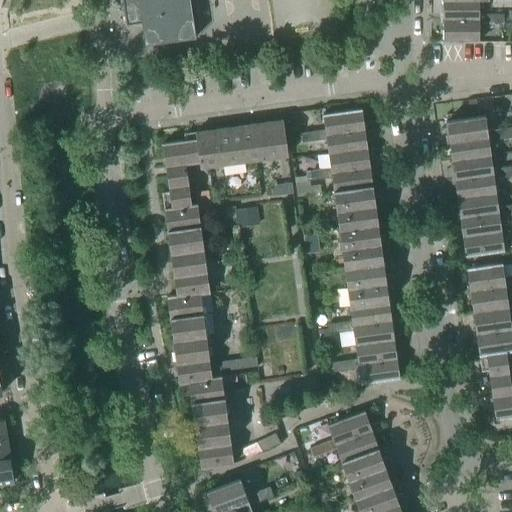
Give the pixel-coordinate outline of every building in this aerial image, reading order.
[(122,0),(126,25),(141,23),(144,44),(144,45),(195,38),(195,37),(189,0),(122,0)] [(442,0),(443,42),(478,42),(478,24),(491,24),(491,15),(478,15),(478,0),(442,0)] [(491,15),(491,24),(503,24),(503,15),(491,15)] [(314,141),(326,140),(325,135),(364,129),(361,109),(322,115),(325,130),(312,132),(314,141)] [(446,121),(449,142),(489,136),(488,132),(488,131),(486,116),(446,121)] [(283,120),(219,129),(225,164),(244,162),(287,156),(283,120)] [(511,131),(511,128),(499,130),(500,139),(511,137),(511,131)] [(169,192),(189,189),(185,164),(199,163),(200,168),(218,165),(225,164),(219,129),(183,134),(184,140),(162,144),(169,192)] [(326,140),(328,153),(367,148),(364,129),(325,135),(326,140)] [(500,139),(499,130),(488,131),(488,132),(489,136),(489,140),(500,139)] [(314,141),(312,132),(300,134),(301,143),(314,141)] [(491,155),(489,140),(489,136),(449,142),(451,160),(491,155)] [(319,179),(331,178),(331,173),(369,168),(367,148),(328,153),(330,168),(318,170),(319,179)] [(451,160),(454,181),(494,176),(493,171),(493,169),(491,155),(451,160)] [(331,178),(333,193),(372,188),(369,168),(331,173),(331,178)] [(494,178),(506,177),(505,168),(493,169),(493,171),(494,176),(494,178)] [(319,179),(318,170),(305,172),(307,181),(319,179)] [(496,196),(494,178),(494,176),(454,181),(457,201),(496,196)] [(281,185),(281,184),(271,186),(272,195),(282,194),(281,185)] [(282,194),(291,193),(290,184),(281,185),(282,194)] [(333,193),(339,230),(377,224),(376,212),(383,211),(381,197),(374,198),(372,188),(333,193)] [(162,193),(176,295),(209,291),(197,204),(191,205),(189,189),(169,192),(162,193)] [(457,201),(460,220),(499,215),(498,210),(498,207),(496,196),(457,201)] [(499,215),(499,217),(511,215),(510,206),(498,207),(498,210),(499,215)] [(236,212),(239,227),(258,225),(255,210),(236,212)] [(502,234),(499,217),(499,215),(460,220),(463,240),(502,234)] [(339,230),(344,270),(383,264),(381,251),(388,250),(386,235),(379,236),(377,224),(339,230)] [(306,253),(317,251),(315,234),(304,236),(306,253)] [(502,234),(463,240),(465,257),(504,251),(502,234)] [(344,270),(349,307),(388,301),(387,289),(394,288),(392,274),(385,275),(383,264),(344,270)] [(467,269),(470,291),(505,286),(504,282),(502,264),(467,269)] [(470,291),(473,313),(508,308),(506,291),(511,290),(511,280),(504,282),(505,286),(470,291)] [(179,384),(188,383),(221,379),(219,365),(210,366),(206,337),(200,294),(209,293),(209,291),(176,295),(166,297),(179,384)] [(349,307),(351,321),(352,326),(391,321),(388,301),(349,307)] [(473,313),(476,335),(511,329),(510,324),(508,308),(473,313)] [(353,331),(355,345),(394,339),(391,321),(352,326),(351,321),(339,323),(341,332),(353,331)] [(341,332),(339,323),(327,325),(328,334),(341,332)] [(476,335),(479,355),(511,350),(511,336),(511,334),(511,333),(511,324),(510,324),(511,329),(476,335)] [(355,345),(357,359),(357,364),(396,358),(394,339),(355,345)] [(488,371),(492,398),(511,395),(511,393),(506,353),(511,351),(511,350),(479,355),(481,372),(488,371)] [(256,356),(219,361),(221,371),(257,366),(256,356)] [(357,364),(357,359),(345,361),(346,370),(358,369),(360,384),(399,379),(396,358),(357,364)] [(346,370),(345,361),(332,363),(334,372),(346,370)] [(221,379),(188,383),(200,469),(233,464),(233,463),(221,379)] [(511,395),(492,398),(495,420),(511,417),(511,393),(511,395)] [(325,453),(336,448),(334,444),(371,430),(364,411),(327,425),(333,440),(321,444),(325,453)] [(0,419),(0,458),(10,457),(3,419),(0,419)] [(334,444),(336,448),(341,462),(378,449),(371,430),(334,444)] [(275,433),(257,441),(261,451),(280,442),(275,433)] [(325,453),(321,444),(310,448),(313,457),(325,453)] [(341,462),(354,498),(391,484),(387,473),(394,471),(389,457),(382,460),(378,449),(341,462)] [(0,458),(0,483),(14,481),(10,457),(0,458)] [(206,491),(213,511),(215,511),(247,500),(249,505),(261,501),(257,492),(246,496),(240,479),(206,491)] [(354,498),(359,511),(401,511),(400,509),(407,507),(402,493),(395,496),(391,484),(354,498)] [(257,492),(261,501),(272,496),(269,487),(257,492)] [(215,511),(251,511),(249,505),(247,500),(215,511)]
